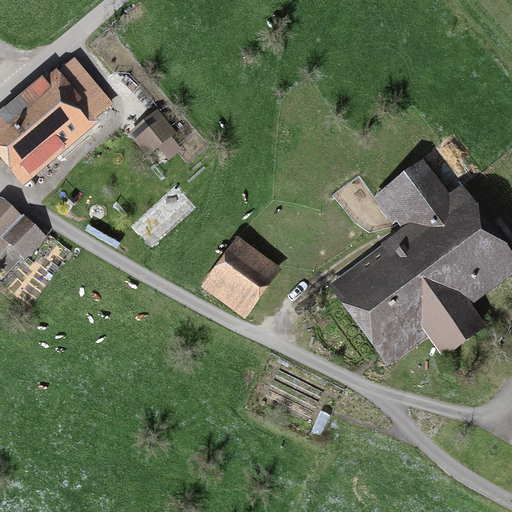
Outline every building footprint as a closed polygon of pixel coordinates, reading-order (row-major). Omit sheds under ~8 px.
[(0,64),(10,56),(0,43),(0,64)] [(0,125),(0,142),(27,174),(94,119),(99,124),(111,114),(72,66),(0,125)] [(134,134),(150,154),(174,135),(157,115),(134,134)] [(344,280),(391,346),(425,321),(452,358),(482,336),(456,300),(511,258),(511,249),(500,233),(491,239),(468,207),(461,212),(426,164),(378,200),(390,217),(412,247),(394,259),(386,249),(344,280)] [(5,202),(0,206),(0,250),(9,241),(24,256),(41,239),(26,223),(5,202)] [(278,269),(240,240),(204,287),(242,316),(278,269)]
